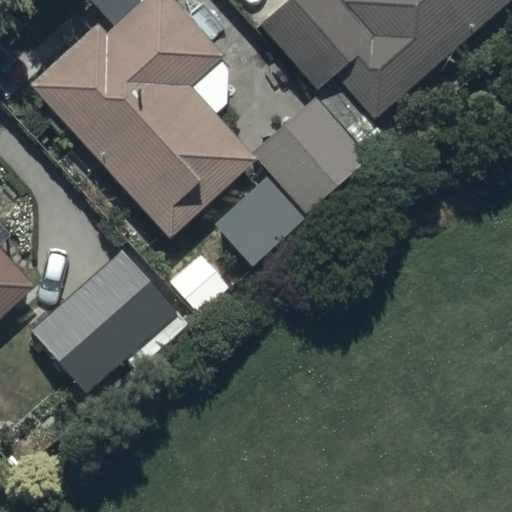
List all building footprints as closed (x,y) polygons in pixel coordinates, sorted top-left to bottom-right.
[(98,14),(30,77),(168,226),(251,149),(188,81),(223,49),(177,0),(140,0),(111,27),(98,14)] [(335,65),(373,109),(499,0),(275,0),(258,15),(315,82),(335,65)] [(365,151),(313,91),(253,144),(305,204),(365,151)] [(117,238),(29,317),(87,381),(123,349),(138,366),(190,319),(117,238)] [(0,308),(33,278),(0,241),(0,308)]
